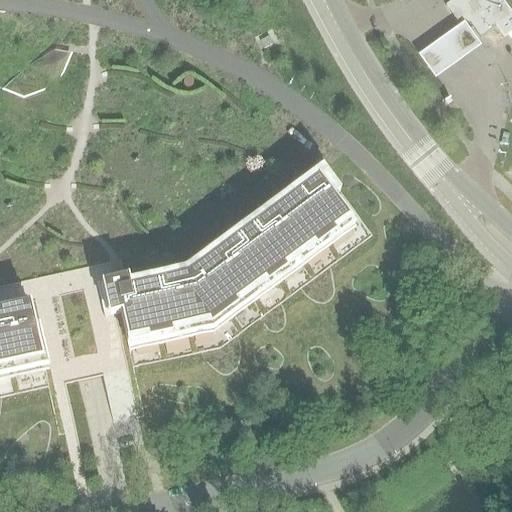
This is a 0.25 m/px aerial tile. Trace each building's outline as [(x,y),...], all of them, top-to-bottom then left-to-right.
[(511,32),(511,16),(500,0),(454,0),(445,7),(456,23),(470,24),(480,39),(495,28),(503,39),(511,32)] [(463,31),(416,62),(431,85),(478,54),(463,31)] [(48,45),(39,70),(62,78),(70,53),(48,45)] [(0,399),(1,399),(2,399),(47,389),(64,385),(103,376),(133,369),(200,354),(201,354),(219,350),(237,337),(238,336),(259,321),(260,320),(280,305),(281,304),(300,290),(301,290),(328,269),(329,268),(371,237),(361,225),(321,170),(317,165),(181,266),(127,278),(125,278),(123,279),(113,281),(97,284),(93,268),(0,287),(0,399)] [(286,372),(292,395),(327,387),(322,364),(286,372)]
